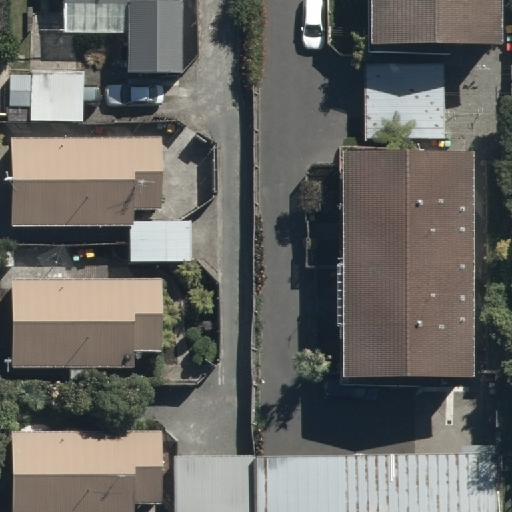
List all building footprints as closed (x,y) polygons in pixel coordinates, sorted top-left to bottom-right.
[(187,0),(65,0),(66,12),(187,10),(187,0)] [(380,0),(380,68),(511,69),(510,0),(380,0)] [(184,15),(135,15),(134,79),(183,80),(184,15)] [(86,81),(15,80),(15,126),(85,127),(86,81)] [(364,150),(448,148),(447,81),(362,82),(364,150)] [(162,139),(12,142),(13,236),(134,234),(134,221),(164,221),(162,139)] [(346,169),(348,396),(481,395),(480,168),(346,169)] [(164,288),(16,290),(17,382),(142,380),(142,360),(165,360),(164,288)] [(162,511),(164,440),(8,437),(6,511),(127,511),(128,511),(162,511)] [(257,511),(498,511),(498,459),(257,463),(257,511)]
